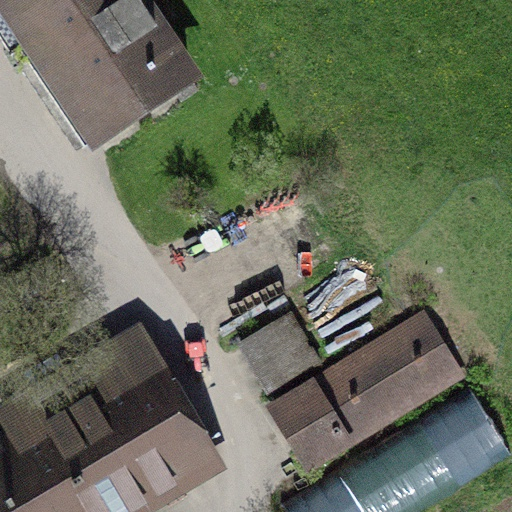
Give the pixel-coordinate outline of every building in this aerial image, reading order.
[(31,41),(96,140),(189,79),(136,0),(0,0),(0,24),(18,50),(31,41)] [(239,344),(270,393),(319,363),(289,314),(239,344)] [(421,317),(277,405),(313,464),(458,375),(421,317)] [(143,344),(3,427),(14,446),(154,363),(143,344)] [(0,511),(123,511),(212,460),(154,363),(14,446),(19,455),(0,466),(0,511)] [(468,387),(279,501),(285,511),(417,511),(510,456),(468,387)]
